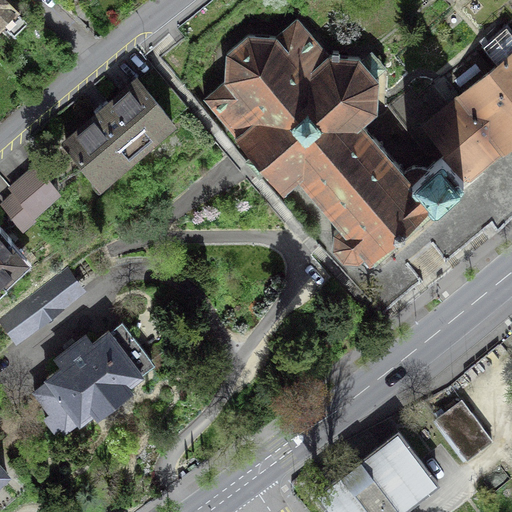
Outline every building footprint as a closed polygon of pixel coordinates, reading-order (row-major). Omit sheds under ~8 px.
[(16,8),(7,0),(0,0),(0,22),(1,22),(13,36),(26,23),(14,10),(16,8)] [(248,34),(227,52),(225,78),(204,97),(235,133),(234,135),(236,137),(238,136),(246,146),(246,147),(248,149),(249,149),(252,153),(246,159),(259,176),(266,169),(281,186),(280,188),(282,190),(283,189),(285,191),(288,189),(286,187),(297,176),(315,197),(313,198),(315,200),(317,199),(334,218),(333,222),(334,223),(338,223),(340,225),(333,231),(333,247),(343,259),(358,259),(364,253),(367,257),(364,259),(367,262),(369,259),(372,262),(375,260),(372,257),(387,244),(390,247),(393,244),(390,241),(402,230),(412,222),(415,225),(418,222),(415,219),(430,206),(433,209),(435,207),(432,204),(464,177),(442,153),(435,159),(425,167),(423,165),(409,165),(404,170),(361,121),(377,109),(378,78),(375,75),(385,66),(371,51),(361,59),(357,55),(338,54),(338,50),(332,49),(331,54),(328,54),(296,18),(277,35),(248,34)] [(389,105),(403,123),(429,154),(431,153),(435,159),(442,153),(464,177),(465,176),(468,179),(511,142),(511,31),(507,25),(483,44),(498,62),(490,69),(474,51),(418,98),(409,87),(389,105)] [(172,119),(137,80),(65,141),(99,181),(172,119)] [(57,189),(36,165),(10,188),(15,193),(32,212),(57,189)] [(32,212),(15,193),(2,204),(21,225),(34,214),(32,212)] [(0,287),(6,282),(2,277),(22,258),(7,242),(11,238),(0,226),(0,287)] [(65,273),(4,320),(18,337),(79,291),(65,273)] [(151,362),(121,323),(110,332),(108,330),(92,343),(86,335),(57,357),(63,365),(47,377),(49,380),(34,391),(51,412),(45,417),(54,430),(60,425),(64,429),(78,419),(80,420),(96,408),(98,411),(127,389),(125,386),(142,373),(140,371),(151,362)] [(357,461),(316,492),(331,511),(397,511),(399,511),(437,482),(397,430),(357,461)]
